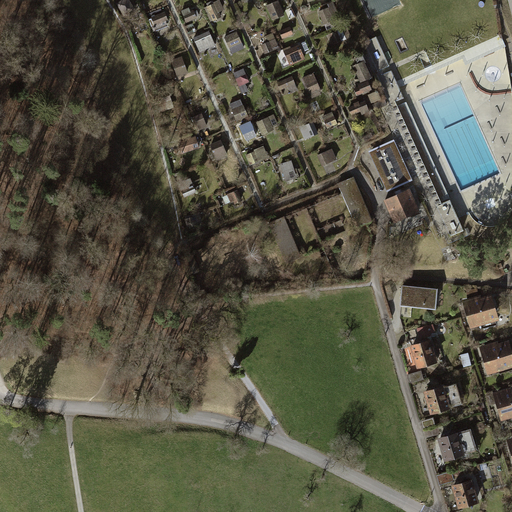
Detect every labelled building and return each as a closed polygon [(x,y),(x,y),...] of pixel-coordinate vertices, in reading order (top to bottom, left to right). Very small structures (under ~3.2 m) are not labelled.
[(222,0),(221,0),(206,7),(214,25),(225,20),(221,12),(227,9),(222,0)] [(283,0),(281,0),(270,5),(277,21),(291,16),(283,0)] [(183,10),(189,22),(203,16),(199,8),(193,11),(191,6),(183,10)] [(333,7),(322,11),(328,25),(339,20),(333,7)] [(168,11),(153,17),(157,25),(171,19),(168,11)] [(294,26),(283,31),(286,39),(298,34),(294,26)] [(201,52),(219,44),(213,30),(194,38),(201,52)] [(341,30),(332,34),(338,45),(346,41),(341,30)] [(241,31),(227,37),(235,54),(248,48),(241,31)] [(294,65),(309,58),(303,44),(294,48),(293,46),(287,49),(294,65)] [(190,71),(184,56),(173,60),(179,75),(190,71)] [(366,60),(353,65),(361,82),(373,76),(366,60)] [(246,66),(235,71),(244,92),(251,89),(248,83),(253,81),(246,66)] [(326,93),(317,73),(304,78),(313,99),(326,93)] [(296,75),(280,82),(284,92),(300,85),(296,75)] [(376,88),(372,80),(356,87),(359,95),(376,88)] [(383,96),(380,90),(370,94),(373,100),(383,96)] [(243,98),(232,103),(240,120),(251,115),(243,98)] [(427,182),(414,188),(424,210),(443,247),(468,235),(460,217),(407,101),(389,109),(400,134),(404,133),(427,182)] [(350,108),(352,114),(361,111),(362,113),(369,110),(365,102),(350,108)] [(259,120),(265,133),(282,125),(276,112),(259,120)] [(325,116),(330,127),(341,123),(336,112),(325,116)] [(209,127),(204,113),(194,117),(199,131),(209,127)] [(239,125),(247,145),(257,141),(249,121),(239,125)] [(319,134),(314,123),(300,129),(305,140),(319,134)] [(185,155),(203,149),(198,133),(179,139),(185,155)] [(408,190),(414,188),(427,182),(404,133),(400,134),(386,141),(408,190)] [(231,154),(224,139),(212,144),(219,159),(231,154)] [(246,153),(252,166),(271,158),(265,145),(246,153)] [(334,148),(319,154),(325,165),(339,159),(334,148)] [(294,159),(281,163),(288,182),(301,178),(294,159)] [(335,164),(325,169),(328,175),(338,171),(335,164)] [(352,176),(336,183),(356,229),(371,223),(352,176)] [(184,191),(187,197),(200,192),(197,186),(184,191)] [(408,190),(388,199),(399,222),(424,210),(414,188),(408,190)] [(240,189),(223,197),(229,210),(246,202),(240,189)] [(202,213),(187,218),(190,228),(206,223),(202,213)] [(283,217),(268,223),(283,262),(299,256),(283,217)] [(191,253),(181,257),(188,275),(198,271),(191,253)] [(391,285),(384,286),(388,301),(395,299),(391,285)] [(401,287),(399,307),(434,310),(435,290),(401,287)] [(462,291),(464,297),(476,293),(474,287),(462,291)] [(481,295),(463,300),(472,329),(483,326),(484,331),(502,326),(493,295),(482,298),(481,295)] [(418,329),(420,337),(437,332),(434,324),(418,329)] [(412,345),(419,368),(439,362),(432,339),(412,345)] [(498,340),(479,346),(489,375),(511,367),(511,349),(509,340),(499,343),(498,340)] [(470,352),(462,355),(465,367),(473,365),(470,352)] [(422,371),(409,374),(412,383),(425,379),(422,371)] [(424,392),(430,415),(463,405),(456,382),(424,392)] [(511,387),(494,393),(503,422),(511,419),(511,387)] [(441,425),(426,430),(429,438),(444,434),(441,425)] [(439,439),(446,461),(478,451),(471,429),(439,439)] [(452,471),(438,476),(440,484),(455,480),(452,471)] [(451,485),(459,508),(479,501),(472,478),(451,485)]
